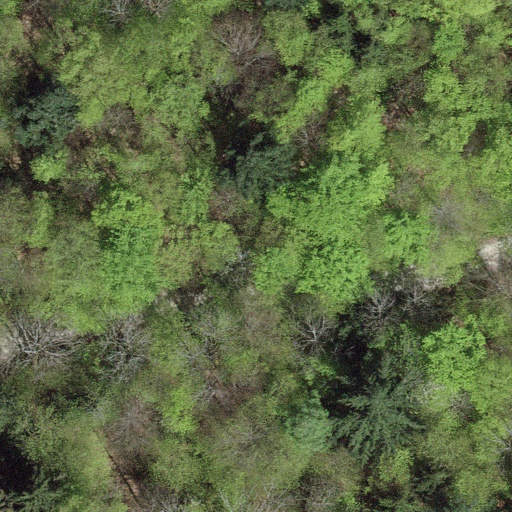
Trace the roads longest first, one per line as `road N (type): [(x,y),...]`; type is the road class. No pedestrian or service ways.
road 1 (track): [(0,347),(127,310),(318,291),(511,244)]
road 2 (track): [(511,155),(316,90),(149,0)]
